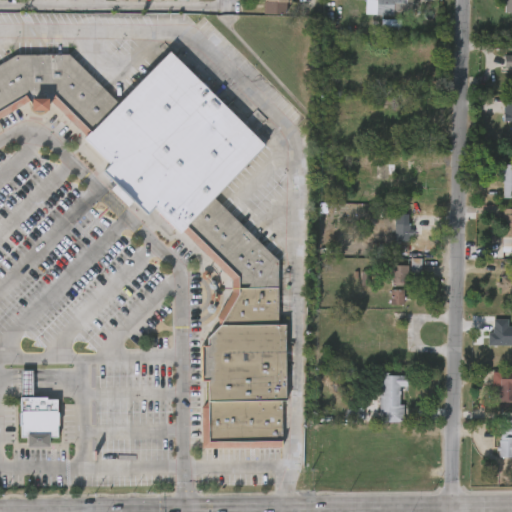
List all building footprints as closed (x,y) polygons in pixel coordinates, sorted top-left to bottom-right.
[(294,0),(294,3),(289,3),(289,5),(287,5),(286,14),(267,14),(268,0),(294,0)] [(419,5),(419,15),(412,15),(412,13),(392,13),(392,16),(375,15),(375,0),(413,0),(413,1),(416,1),(416,5),(419,5)] [(381,36),(399,37),(400,21),(381,20),(381,36)] [(182,228),(179,231),(170,221),(163,228),(89,155),(96,149),(84,137),(86,134),(118,101),(169,49),(265,143),(213,196),(182,228)] [(0,64),(17,55),(70,54),(118,101),(86,134),(51,100),(30,101),(0,118),(0,64)] [(503,69),(511,69),(511,81),(511,55),(504,55),(503,69)] [(511,122),(511,101),(504,101),(503,122),(511,122)] [(511,164),(511,198),(504,198),(504,183),(503,183),(503,177),(499,177),(499,171),(503,171),(503,164),(511,164)] [(213,196),(279,261),(280,325),(287,325),(288,401),(284,401),(284,448),(203,449),(203,408),(208,402),(208,370),(211,370),(211,358),(208,357),(207,338),(220,325),(218,318),(233,292),(233,280),(182,228),(213,196)] [(511,209),(511,237),(503,237),(503,232),(502,232),(504,209),(511,209)] [(409,223),(409,228),(412,229),(412,236),(408,236),(408,241),(393,241),(394,213),(407,213),(406,223),(409,223)] [(420,259),(409,259),(410,276),(420,275),(420,259)] [(406,275),(406,279),(409,279),(409,286),(393,286),(393,280),(385,280),(385,272),(393,272),(393,265),(409,266),(409,275),(406,275)] [(368,272),(360,272),(360,286),(368,286),(368,272)] [(511,293),(511,276),(498,277),(499,294),(511,293)] [(403,290),(390,290),(390,305),(403,306),(403,290)] [(511,316),(511,353),(502,353),(502,346),(500,346),(500,343),(502,343),(504,331),(502,331),(502,316),(511,316)] [(19,396),(19,369),(31,369),(32,396),(19,396)] [(511,402),(499,402),(499,395),(496,395),(496,390),(499,390),(498,373),(511,372),(511,402)] [(392,373),(392,375),(408,375),(408,391),(401,391),(401,405),(405,405),(405,423),(380,422),(380,424),(347,423),(347,404),(367,404),(367,398),(380,397),(380,373),(392,373)] [(49,437),(49,445),(26,445),(26,438),(20,438),(19,396),(32,396),(46,396),(46,398),(56,398),(57,437),(49,437)] [(511,458),(500,458),(500,452),(498,452),(498,447),(500,447),(500,441),(502,441),(501,429),(511,429),(511,458)]
